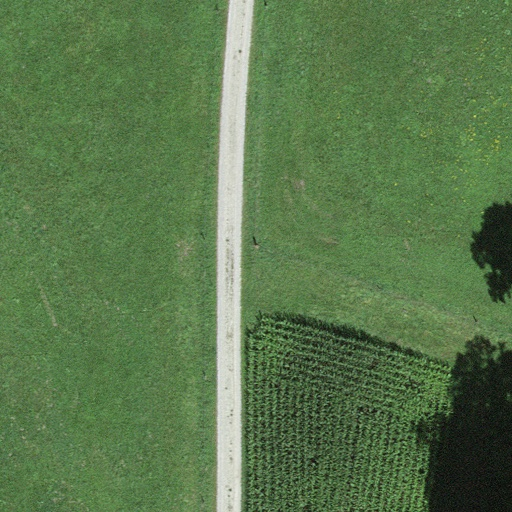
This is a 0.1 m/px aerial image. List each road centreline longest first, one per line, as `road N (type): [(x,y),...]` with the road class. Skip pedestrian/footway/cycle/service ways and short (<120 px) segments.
road 1 (track): [(246,0),(223,276)]
road 2 (track): [(223,276),(231,511)]
